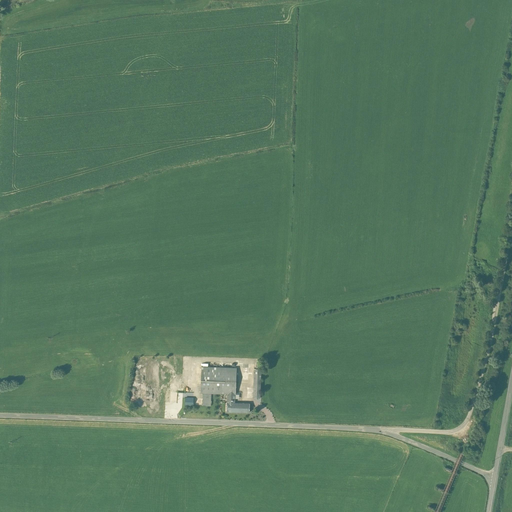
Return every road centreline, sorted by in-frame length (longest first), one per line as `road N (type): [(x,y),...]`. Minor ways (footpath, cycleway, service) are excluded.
road 1 (unclassified): [(0,413),(383,431)]
road 2 (unclassified): [(383,431),(467,422),(511,223)]
road 3 (unclassified): [(383,431),(494,480)]
